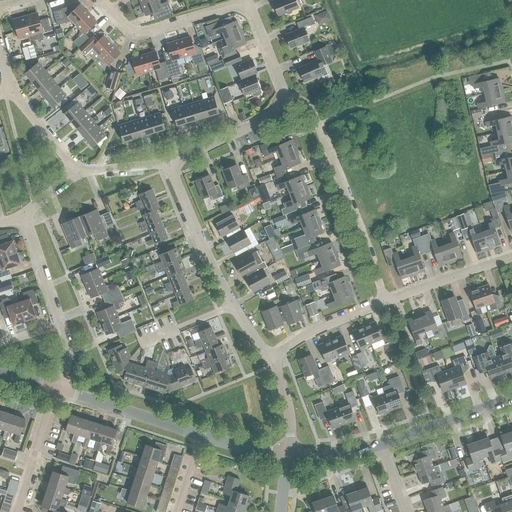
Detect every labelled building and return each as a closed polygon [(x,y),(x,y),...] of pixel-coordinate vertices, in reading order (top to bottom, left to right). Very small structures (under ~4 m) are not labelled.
[(158,0),(152,0),(141,5),(145,16),(157,11),(160,18),(172,14),(167,2),(160,5),(158,0)] [(292,10),(298,7),(295,0),(279,0),(273,3),(277,15),(284,13),(285,14),(287,15),(291,13),(292,11),(292,10)] [(70,21),(75,26),(88,13),(80,5),(71,13),(66,8),(53,12),(57,25),(70,21)] [(40,25),(37,13),(25,17),(30,36),(32,40),(43,37),(42,33),(40,25)] [(73,42),(79,49),(89,39),(84,34),(96,22),(88,13),(75,26),(82,33),(73,42)] [(321,14),(314,16),(317,24),(324,21),(321,14)] [(30,36),(25,17),(13,20),(18,39),(30,36)] [(52,31),(48,17),(42,19),(43,24),(40,25),(42,33),(52,31)] [(285,35),(290,48),(309,41),(303,28),(314,24),(311,17),(296,23),(299,29),(285,35)] [(222,32),(224,39),(241,32),(236,21),(220,27),(218,22),(205,27),(209,37),(222,32)] [(222,59),(237,53),(235,48),(245,44),(241,32),(224,39),(227,45),(218,49),(222,59)] [(94,62),(99,57),(112,44),(104,36),(94,44),(89,39),(79,49),(85,55),(86,54),(94,62)] [(190,37),(178,40),(183,57),(190,55),(193,66),(205,63),(200,47),(194,49),(190,37)] [(162,53),(165,62),(169,77),(180,74),(176,60),(183,57),(178,40),(166,44),(169,51),(162,53)] [(99,57),(107,65),(120,53),(112,44),(99,57)] [(36,57),(33,45),(22,48),(25,60),(36,57)] [(329,75),(325,64),(324,61),(330,58),(325,47),(314,51),(318,60),(298,68),(304,82),(320,75),(322,79),(329,75)] [(143,55),(148,72),(155,70),(158,80),(169,77),(165,62),(159,64),(155,51),(143,55)] [(223,59),(226,67),(242,61),(239,53),(223,59)] [(136,75),(148,72),(143,55),(131,58),(136,75)] [(216,55),(206,59),(208,65),(218,61),(216,55)] [(236,66),(241,81),(248,79),(247,76),(254,73),(257,72),(252,60),(236,66)] [(45,71),(38,62),(24,73),(31,82),(45,71)] [(31,82),(38,90),(52,79),(45,71),(31,82)] [(105,87),(114,89),(118,73),(110,71),(105,87)] [(248,79),(241,81),(239,82),(243,94),(251,91),(252,96),(255,96),(259,95),(260,92),(259,88),(260,88),(254,73),(247,76),(248,79)] [(79,74),(74,79),(77,83),(83,79),(79,74)] [(482,87),(484,94),(501,90),(498,78),(482,82),(480,75),(468,77),(470,86),(472,85),(473,89),(482,87)] [(59,87),(52,79),(38,90),(45,99),(59,87)] [(92,96),(97,92),(91,86),(87,90),(92,96)] [(45,99),(52,107),(66,96),(59,87),(45,99)] [(233,100),(227,87),(218,91),(223,104),(233,100)] [(120,89),(116,94),(121,99),(126,93),(120,89)] [(501,90),(484,94),(486,101),(477,103),(478,108),(487,106),(504,102),(501,90)] [(170,91),(164,93),(166,100),(172,98),(170,91)] [(147,106),(152,104),(150,95),(144,96),(147,106)] [(208,117),(219,113),(215,102),(219,101),(217,95),(203,100),(208,117)] [(197,120),(208,117),(203,100),(192,103),(197,120)] [(84,111),(77,102),(64,114),(71,122),(84,111)] [(197,120),(192,103),(182,106),(187,123),(197,120)] [(182,106),(171,109),(176,126),(187,123),(182,106)] [(106,117),(112,112),(109,108),(102,113),(106,117)] [(471,111),(472,117),(482,115),(481,109),(471,111)] [(84,111),(71,122),(78,131),(91,119),(84,111)] [(154,133),(165,130),(160,113),(149,116),(154,133)] [(149,116),(139,119),(144,136),(154,133),(149,116)] [(495,125),(497,132),(511,128),(511,120),(511,116),(494,120),(485,122),(486,127),(495,125)] [(84,139),(98,128),(91,119),(78,131),(84,139)] [(133,139),(144,136),(139,119),(128,122),(133,139)] [(128,122),(117,125),(123,142),(133,139),(128,122)] [(84,139),(92,147),(96,144),(105,136),(98,128),(84,139)] [(511,128),(497,132),(499,139),(489,142),(490,146),(500,144),(511,141),(511,128)] [(277,151),(279,158),(296,151),(291,140),(275,146),(273,141),(259,146),(263,156),(277,151)] [(492,149),(496,148),(496,146),(482,148),(483,163),(494,162),(492,149)] [(296,151),(279,158),(282,164),(273,168),(275,173),(284,169),(300,163),(296,151)] [(504,164),(506,171),(511,169),(511,156),(503,159),(494,161),(495,166),(504,164)] [(240,176),(236,165),(222,170),(229,188),(237,185),(239,190),(250,186),(245,174),(240,176)] [(509,183),(511,182),(511,169),(506,171),(507,178),(498,180),(499,185),(488,187),(490,195),(503,192),(502,184),(509,183)] [(258,178),(261,185),(272,180),(269,174),(258,178)] [(202,199),(210,196),(212,200),(223,196),(218,185),(213,187),(208,175),(195,180),(202,199)] [(286,187),(289,193),(305,187),(301,176),(285,182),(276,185),(278,190),(286,187)] [(268,193),(264,184),(257,187),(261,196),(268,193)] [(305,187),(289,193),(292,200),(283,203),(285,208),(293,205),(310,198),(305,187)] [(134,203),(136,207),(155,199),(151,189),(138,194),(141,200),(134,203)] [(491,197),(497,213),(504,211),(502,206),(504,206),(503,203),(507,201),(504,193),(491,197)] [(261,202),(258,196),(237,207),(240,213),(261,202)] [(144,208),(146,213),(156,210),(159,208),(155,199),(136,207),(138,211),(144,208)] [(491,202),(484,205),(486,211),(493,209),(491,202)] [(271,217),(281,215),(279,204),(268,206),(271,217)] [(511,231),(511,213),(510,214),(507,205),(502,207),(506,216),(511,232),(511,231)] [(97,209),(79,217),(86,235),(93,232),(97,240),(108,236),(105,228),(114,224),(109,212),(100,216),(97,209)] [(138,223),(140,227),(160,219),(156,210),(146,213),(142,215),(145,220),(138,223)] [(300,221),(302,227),(319,221),(314,210),(298,216),(289,220),(291,224),(300,221)] [(456,217),(460,229),(471,226),(467,213),(456,217)] [(225,234),(228,239),(241,232),(232,214),(214,224),(221,236),(225,234)] [(273,219),(276,226),(287,222),(285,215),(273,219)] [(86,235),(79,217),(60,224),(70,248),(82,244),(79,238),(86,235)] [(449,219),(453,231),(459,229),(455,217),(449,219)] [(493,220),(491,221),(494,228),(501,226),(498,218),(493,220)] [(148,228),(150,234),(164,229),(160,219),(140,227),(142,231),(148,228)] [(491,221),(490,219),(486,221),(489,230),(482,232),(488,249),(500,244),(494,228),(491,221)] [(305,234),(291,240),(295,250),(309,244),(314,243),(311,237),(323,232),(319,221),(302,227),(305,234)] [(488,249),(482,232),(475,234),(472,226),(467,227),(471,236),(476,253),(488,249)] [(164,229),(150,234),(152,239),(146,242),(148,246),(154,243),(154,244),(167,238),(164,229)] [(244,230),(241,232),(228,239),(226,240),(233,252),(250,243),(244,230)] [(275,236),(273,231),(266,234),(269,239),(275,236)] [(451,243),(444,245),(450,262),(462,258),(456,241),(456,242),(453,232),(448,234),(451,243)] [(428,234),(420,236),(426,252),(433,250),(438,266),(450,262),(444,245),(437,248),(434,239),(430,240),(428,234)] [(414,256),(407,258),(413,275),(424,271),(419,255),(426,252),(420,236),(412,239),(415,246),(411,247),(414,256)] [(0,257),(17,252),(13,241),(0,245),(0,244),(0,257)] [(297,256),(306,253),(308,257),(317,253),(319,260),(336,254),(331,242),(315,249),(312,250),(309,244),(295,250),(297,256)] [(154,264),(155,269),(180,259),(176,248),(159,255),(162,261),(154,264)] [(413,275),(407,258),(400,261),(397,252),(392,253),(390,248),(382,250),(388,265),(395,263),(401,279),(413,275)] [(247,278),(263,270),(267,267),(264,262),(262,263),(256,251),(234,263),(241,276),(244,273),(247,278)] [(17,252),(0,257),(0,277),(10,274),(8,268),(20,264),(17,252)] [(284,258),(281,253),(273,257),(276,262),(284,258)] [(336,254),(319,260),(322,267),(313,270),(315,275),(324,271),(340,265),(336,254)] [(94,261),(97,269),(111,263),(108,256),(94,261)] [(165,270),(168,276),(181,271),(185,270),(180,259),(155,269),(157,273),(165,270)] [(81,275),(86,287),(102,280),(98,269),(81,275)] [(132,270),(125,273),(128,280),(135,277),(132,270)] [(263,270),(247,278),(245,279),(252,292),(270,282),(263,270)] [(168,276),(170,282),(164,284),(165,288),(185,281),(181,271),(168,276)] [(273,277),(277,284),(288,278),(284,271),(273,277)] [(294,279),(298,288),(311,283),(308,274),(294,279)] [(330,287),(333,294),(349,288),(344,276),(329,282),(327,277),(311,283),(314,290),(320,288),(321,291),(330,287)] [(1,282),(0,282),(0,292),(12,288),(9,279),(1,282)] [(101,293),(104,301),(121,294),(118,286),(111,289),(109,285),(105,286),(102,280),(86,287),(90,298),(101,293)] [(286,289),(293,286),(291,280),(283,283),(286,289)] [(173,290),(176,295),(189,290),(185,281),(165,288),(167,292),(173,290)] [(488,284),(478,288),(484,306),(489,304),(491,310),(502,307),(498,296),(492,298),(488,284)] [(349,288),(333,294),(335,301),(327,304),(328,309),(337,305),(353,299),(349,288)] [(484,306),(478,288),(468,291),(477,315),(482,314),(479,307),(484,306)] [(25,300),(18,302),(24,321),(36,318),(32,305),(38,303),(33,289),(22,293),(25,300)] [(189,290),(176,295),(178,300),(171,303),(173,307),(179,305),(180,305),(193,299),(189,290)] [(96,312),(101,324),(118,317),(115,311),(120,309),(118,304),(124,301),(121,294),(104,301),(107,308),(96,312)] [(454,296),(441,301),(448,321),(450,320),(460,317),(462,322),(469,320),(462,299),(456,302),(454,296)] [(24,321),(18,302),(11,305),(9,299),(0,302),(0,307),(2,315),(8,313),(13,325),(24,321)] [(299,299),(281,306),(286,320),(288,325),(301,319),(300,315),(305,313),(299,299)] [(318,314),(313,302),(305,305),(310,317),(318,314)] [(286,320),(281,306),(276,308),(275,306),(262,311),(269,330),(282,325),(281,322),(286,320)] [(430,310),(418,315),(425,331),(431,329),(436,340),(446,336),(442,325),(436,327),(430,310)] [(425,331),(418,315),(407,319),(413,336),(414,336),(417,344),(422,343),(418,334),(425,331)] [(493,321),(495,328),(509,323),(506,316),(493,321)] [(118,317),(101,324),(106,335),(116,330),(119,338),(134,332),(136,331),(135,329),(131,319),(120,323),(118,317)] [(473,321),(478,334),(486,331),(481,318),(473,321)] [(375,322),(363,326),(371,344),(382,339),(375,322)] [(470,337),(475,335),(472,324),(466,326),(470,337)] [(371,344),(363,326),(352,331),(359,348),(361,352),(356,354),(361,365),(370,362),(364,347),(371,344)] [(193,341),(195,345),(215,337),(211,327),(197,332),(200,338),(193,341)] [(341,335),(330,340),(337,358),(349,353),(341,335)] [(218,346),(215,337),(195,345),(197,349),(203,346),(205,351),(218,346)] [(337,358),(330,340),(319,345),(326,362),(337,358)] [(502,355),(496,357),(502,374),(511,370),(511,365),(511,362),(511,361),(511,342),(500,347),(502,355)] [(205,351),(208,358),(200,361),(202,365),(227,355),(222,344),(218,346),(205,351)] [(122,349),(121,345),(107,350),(114,365),(127,359),(127,360),(131,358),(126,347),(122,349)] [(471,345),(466,347),(469,354),(474,352),(471,345)] [(417,358),(428,354),(425,349),(415,353),(417,358)] [(440,351),(431,354),(434,362),(443,359),(440,351)] [(489,360),(487,352),(473,357),(479,373),(487,370),(490,378),(502,374),(496,357),(489,360)] [(227,355),(202,365),(204,370),(211,366),(214,373),(231,366),(227,355)] [(328,383),(322,368),(317,370),(310,355),(298,360),(305,376),(312,374),(318,387),(328,383)] [(350,357),(356,370),(361,368),(356,355),(350,357)] [(454,368),(448,370),(454,387),(465,383),(461,370),(469,367),(464,356),(452,360),(454,368)] [(114,365),(117,373),(124,376),(123,380),(133,383),(139,366),(128,363),(127,360),(127,359),(114,365)] [(152,361),(147,360),(145,368),(139,366),(133,383),(144,387),(152,361)] [(152,361),(144,387),(154,390),(159,372),(154,371),(156,362),(152,361)] [(454,387),(448,370),(441,373),(438,365),(426,370),(430,381),(438,379),(442,391),(454,387)] [(190,367),(186,369),(184,366),(173,370),(175,374),(181,387),(196,381),(190,367)] [(328,366),(322,368),(328,383),(334,381),(328,366)] [(154,390),(165,393),(166,389),(172,390),(181,387),(175,374),(170,376),(159,372),(154,390)] [(392,391),(384,393),(390,410),(402,406),(397,394),(404,391),(398,376),(388,380),(392,391)] [(368,395),(362,378),(355,381),(360,394),(362,398),(368,395)] [(390,410),(384,393),(382,388),(376,390),(378,396),(373,397),(379,414),(390,410)] [(348,403),(337,407),(343,424),(355,420),(350,408),(358,405),(353,391),(345,394),(348,403)] [(343,424),(337,407),(326,411),(322,402),(314,405),(319,419),(327,416),(332,428),(343,424)] [(6,440),(9,432),(8,431),(13,415),(2,411),(0,416),(0,428),(4,430),(2,438),(6,440)] [(8,431),(9,432),(16,434),(13,442),(18,444),(21,435),(20,434),(25,419),(13,415),(8,431)] [(75,444),(78,435),(76,435),(82,419),(70,415),(65,431),(73,434),(71,442),(74,443),(75,444)] [(86,447),(89,439),(88,439),(93,422),(82,419),(76,435),(78,435),(85,438),(82,446),(85,447),(86,447)] [(98,451),(100,443),(99,442),(105,426),(93,422),(88,439),(89,439),(96,441),(93,449),(97,451),(98,451)] [(99,442),(100,443),(108,445),(105,453),(109,455),(112,446),(111,445),(116,430),(105,426),(99,442)] [(499,450),(502,460),(502,462),(511,458),(511,453),(511,450),(511,449),(511,435),(510,429),(505,431),(506,433),(500,435),(504,448),(499,450)] [(481,437),(476,439),(483,457),(488,455),(491,464),(502,460),(499,450),(498,448),(492,450),(488,438),(482,440),(481,437)] [(483,457),(476,439),(472,440),(473,443),(467,445),(471,457),(465,459),(469,471),(480,468),(477,459),(483,457)] [(154,448),(145,445),(141,456),(158,462),(162,463),(167,446),(156,442),(154,448)] [(413,461),(417,472),(433,467),(430,459),(436,457),(432,447),(420,452),(422,458),(413,461)] [(1,457),(15,461),(18,452),(4,448),(1,457)] [(447,452),(450,459),(456,457),(454,450),(447,452)] [(56,459),(68,463),(70,456),(58,452),(56,459)] [(174,455),(172,461),(181,464),(183,458),(174,455)] [(141,456),(137,468),(154,473),(158,462),(141,456)] [(85,461),(83,468),(90,470),(93,463),(85,461)] [(93,470),(106,474),(109,466),(95,462),(93,470)] [(433,467),(417,472),(422,484),(430,481),(432,487),(445,482),(439,465),(433,467)] [(52,471),(48,483),(65,488),(67,482),(74,484),(79,471),(62,466),(60,474),(52,471)] [(179,469),(170,466),(168,473),(177,476),(179,469)] [(137,468),(134,479),(150,485),(154,473),(137,468)] [(0,476),(6,478),(8,472),(0,469),(0,476)] [(231,495),(229,501),(248,507),(249,503),(247,502),(249,495),(236,491),(240,480),(228,476),(222,492),(231,495)] [(173,487),(175,480),(167,477),(164,484),(173,487)] [(134,479),(130,491),(147,496),(150,485),(134,479)] [(201,492),(207,494),(211,483),(205,482),(201,492)] [(48,483),(45,495),(61,500),(61,499),(63,494),(68,495),(70,490),(65,488),(48,483)] [(18,487),(9,484),(6,491),(15,494),(18,487)] [(366,484),(355,488),(362,507),(368,505),(370,511),(374,511),(382,510),(377,498),(371,500),(366,484)] [(82,493),(90,495),(92,488),(84,486),(82,493)] [(423,500),(427,511),(443,506),(440,499),(446,497),(442,487),(430,492),(432,497),(423,500)] [(350,507),(344,509),(345,511),(357,511),(357,509),(362,507),(355,488),(351,490),(352,492),(346,495),(350,507)] [(172,491),(163,489),(161,496),(170,499),(172,491)] [(147,496),(130,491),(126,502),(143,508),(147,496)] [(87,507),(91,496),(82,493),(78,505),(87,507)] [(511,511),(511,493),(509,495),(509,496),(501,498),(503,503),(506,511),(511,511)] [(41,505),(42,506),(57,511),(58,510),(59,505),(65,507),(67,501),(61,499),(61,500),(45,495),(41,505)] [(325,495),(321,496),(326,511),(345,511),(344,509),(343,506),(337,508),(333,495),(326,497),(325,495)] [(14,498),(5,496),(3,502),(12,505),(14,498)] [(326,511),(321,496),(317,498),(318,500),(312,503),(314,510),(309,511),(326,511)] [(468,511),(476,511),(471,497),(464,500),(468,511)] [(168,503),(159,500),(157,508),(166,510),(168,503)] [(506,511),(503,503),(495,506),(493,500),(484,504),(484,505),(486,511),(506,511)] [(92,501),(88,511),(100,511),(98,511),(100,504),(92,501)] [(219,504),(217,508),(228,511),(243,511),(244,510),(247,511),(248,507),(229,501),(227,506),(219,504)]
